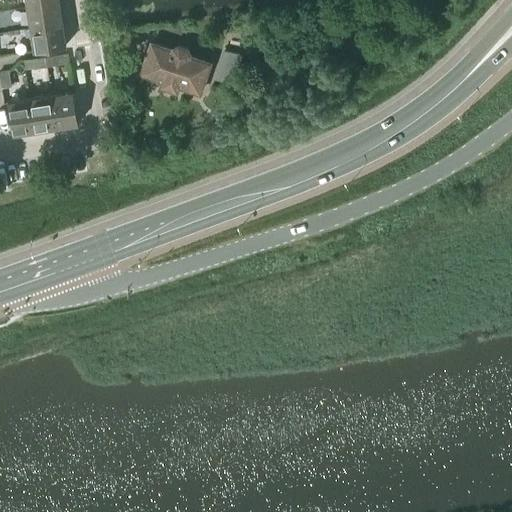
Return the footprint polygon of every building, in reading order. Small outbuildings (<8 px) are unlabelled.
[(28,7),(31,28),(63,23),(60,2),(28,7)] [(63,23),(31,28),(35,50),(67,45),(63,23)] [(161,86),(177,91),(179,86),(201,93),(211,63),(190,56),(191,54),(188,49),(179,46),(174,48),(173,50),(152,43),(142,73),(163,80),(161,86)] [(68,51),(46,55),(47,65),(70,62),(68,51)] [(46,55),(24,58),(26,68),(47,65),(46,55)] [(0,70),(0,74),(2,85),(12,83),(9,69),(0,70)] [(74,92),(52,95),(57,127),(79,123),(74,92)] [(52,95),(30,98),(35,130),(57,127),(52,95)] [(35,130),(30,98),(8,102),(13,134),(35,130)]
